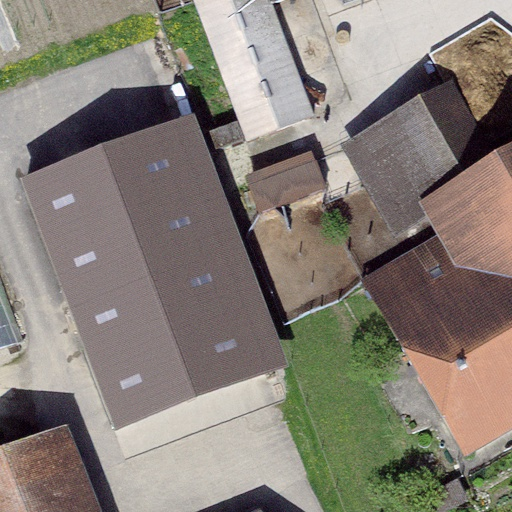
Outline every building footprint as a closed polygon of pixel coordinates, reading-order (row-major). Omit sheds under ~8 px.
[(206,0),(191,6),(244,147),(310,122),(269,9),(293,0),(206,0)] [(447,93),(347,150),(396,238),(427,220),(425,218),(429,216),(445,243),(339,303),(378,371),(402,357),(462,463),(511,435),(511,167),(494,177),(447,93)] [(235,131),(211,140),(216,154),(240,145),(235,131)] [(110,443),(272,378),(178,144),(16,209),(110,443)] [(35,434),(0,447),(0,511),(74,511),(52,454),(44,457),(35,434)] [(360,497),(408,481),(395,443),(347,459),(360,497)]
